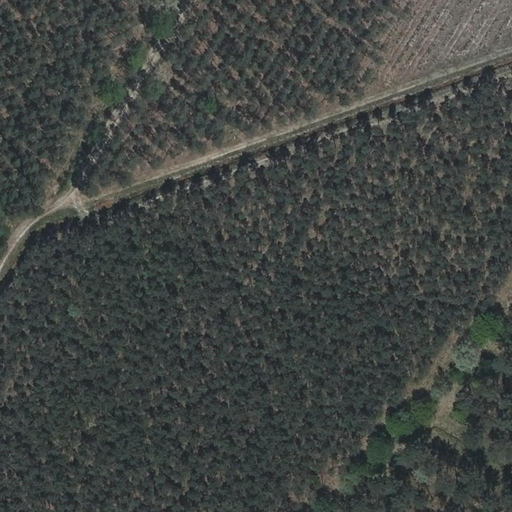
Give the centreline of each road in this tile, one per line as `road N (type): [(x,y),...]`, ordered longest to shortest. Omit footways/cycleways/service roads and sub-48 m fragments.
road 1 (track): [(511,73),(38,240),(0,305)]
road 2 (track): [(511,47),(52,211),(27,223),(0,264)]
road 3 (track): [(87,222),(72,190),(190,0)]
road 4 (track): [(511,332),(352,511)]
